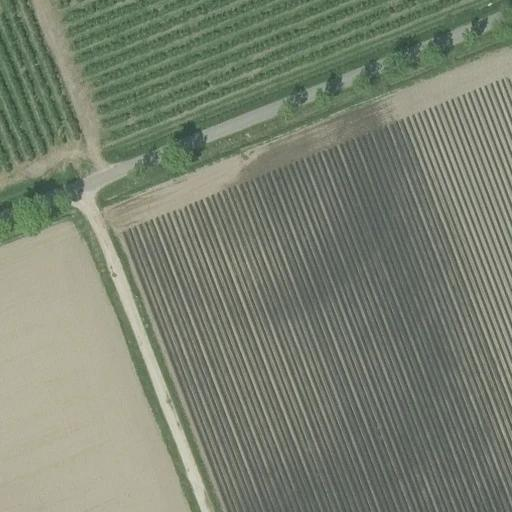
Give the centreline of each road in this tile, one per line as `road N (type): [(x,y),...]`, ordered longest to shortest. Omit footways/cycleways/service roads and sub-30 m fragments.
road 1 (unclassified): [(0,228),(511,23)]
road 2 (track): [(212,511),(86,193)]
